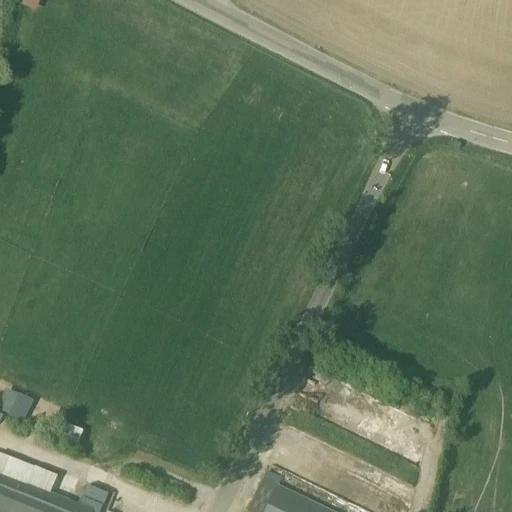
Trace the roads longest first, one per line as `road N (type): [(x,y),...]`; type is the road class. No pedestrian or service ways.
road 1 (unclassified): [(212,511),(413,114)]
road 2 (unclassified): [(193,0),(413,114)]
